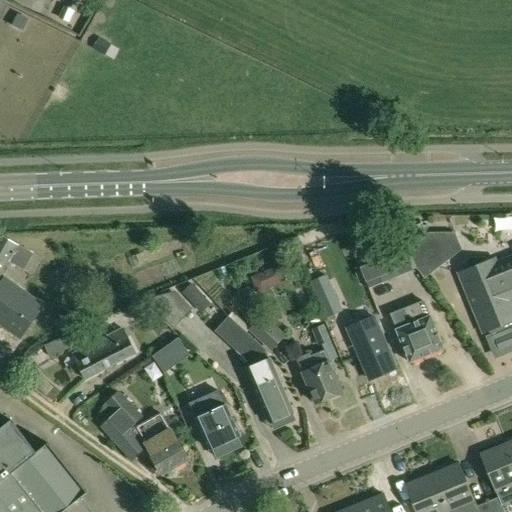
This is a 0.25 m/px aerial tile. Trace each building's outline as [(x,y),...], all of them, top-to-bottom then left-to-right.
[(68,21),(73,10),(64,6),(59,16),(68,21)] [(98,38),(93,47),(104,54),(109,45),(98,38)] [(403,222),(398,224),(402,232),(401,232),(404,239),(406,243),(416,268),(424,279),(462,251),(455,232),(429,233),(427,234),(422,223),(418,225),(417,223),(415,224),(413,221),(404,224),(403,222)] [(0,238),(0,275),(8,261),(24,271),(34,254),(17,244),(18,242),(2,234),(0,238)] [(357,261),(369,289),(413,271),(402,243),(357,261)] [(511,257),(498,263),(497,264),(495,258),(458,274),(483,334),(489,331),(491,337),(489,338),(496,356),(511,349),(511,257)] [(311,282),(318,300),(334,293),(326,275),(311,282)] [(0,286),(0,322),(20,338),(43,307),(5,279),(0,286)] [(183,292),(202,312),(210,303),(191,284),(183,292)] [(126,308),(131,318),(147,311),(142,301),(126,308)] [(392,315),(397,328),(396,329),(410,363),(444,349),(430,316),(429,316),(423,302),(392,315)] [(229,316),(215,331),(250,363),(245,365),(270,423),(293,413),(269,355),(266,351),(229,316)] [(249,330),(271,350),(284,336),(263,316),(249,330)] [(311,329),(319,346),(330,341),(323,324),(311,329)] [(44,346),(49,357),(70,349),(70,351),(87,343),(81,328),(64,335),(65,337),(44,346)] [(86,380),(110,368),(136,354),(124,329),(107,337),(102,328),(92,333),(97,343),(73,355),(86,380)] [(354,343),(344,348),(353,370),(363,366),(369,381),(396,369),(381,332),(365,339),(363,332),(351,337),(354,343)] [(178,338),(152,356),(164,373),(190,356),(178,338)] [(309,354),(296,359),(315,403),(342,392),(325,351),(310,357),(309,354)] [(34,385),(47,396),(47,397),(53,402),(61,392),(55,387),(54,389),(41,377),(34,385)] [(219,390),(190,403),(210,449),(214,448),(217,456),(239,446),(236,438),(239,437),(219,390)] [(100,427),(131,461),(146,447),(129,429),(142,417),(118,391),(105,403),(115,413),(100,427)] [(152,457),(162,475),(189,460),(178,442),(170,429),(164,419),(164,420),(161,415),(133,431),(145,445),(146,445),(152,457)] [(0,511),(91,511),(80,498),(87,493),(48,444),(37,453),(11,421),(0,429),(0,511)] [(511,455),(507,443),(480,454),(498,498),(488,502),(492,511),(504,511),(502,506),(511,501),(511,455)] [(458,463),(432,474),(448,511),(475,501),(458,463)] [(448,511),(432,474),(405,485),(416,511),(448,511)] [(391,511),(384,494),(357,505),(360,511),(391,511)] [(492,511),(488,502),(475,507),(477,511),(492,511)]
